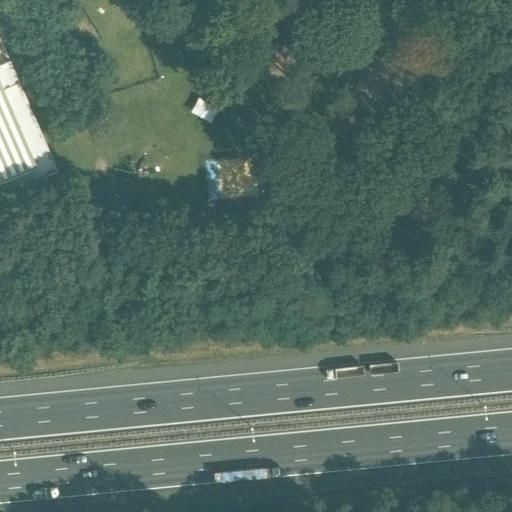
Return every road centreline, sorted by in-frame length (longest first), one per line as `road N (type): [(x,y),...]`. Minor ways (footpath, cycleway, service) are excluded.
road 1 (motorway): [(0,481),(511,433)]
road 2 (motorway): [(511,371),(0,418)]
